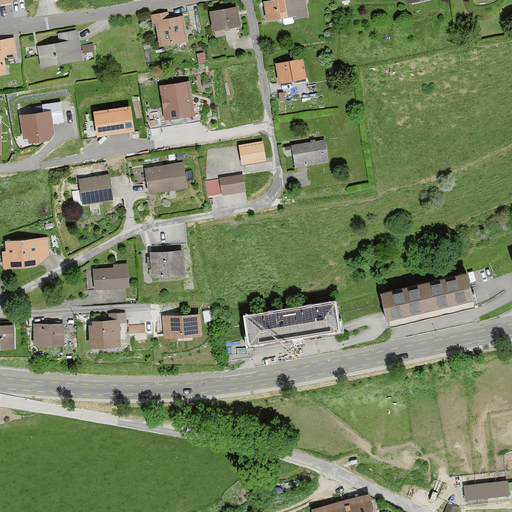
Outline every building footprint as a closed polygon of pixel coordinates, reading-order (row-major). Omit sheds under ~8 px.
[(283,0),(264,4),(267,25),(293,20),(293,23),(308,20),(304,0),(283,0)] [(241,30),(238,9),(209,15),(213,36),(241,30)] [(168,13),(151,16),(153,27),(155,26),(160,50),(189,45),(184,17),(169,20),(168,13)] [(37,45),(42,66),(59,60),(83,57),(78,29),(68,29),(58,32),(59,39),(55,39),(37,45)] [(0,70),(7,70),(4,52),(17,51),(14,36),(0,37),(0,70)] [(84,56),(94,55),(94,43),(83,43),(84,56)] [(275,61),(279,81),(307,76),(303,56),(275,61)] [(201,102),(194,103),(190,78),(160,83),(163,108),(146,111),(148,127),(202,119),(201,102)] [(60,101),(50,104),(51,108),(36,110),(20,112),(23,137),(28,135),(29,140),(50,137),(55,131),(53,120),(63,119),(60,101)] [(131,103),(93,108),(97,134),(135,128),(131,103)] [(265,139),(240,141),(241,162),(267,159),(265,139)] [(292,144),(295,166),(328,162),(325,140),(292,144)] [(145,166),(149,191),(188,185),(184,160),(145,166)] [(209,195),(246,189),(244,172),(219,177),(219,180),(207,181),(209,195)] [(79,178),(82,204),(113,199),(110,173),(79,178)] [(2,252),(3,269),(37,267),(50,256),(48,237),(5,241),(6,251),(2,252)] [(169,271),(186,271),(184,246),(167,246),(150,249),(152,274),(169,271)] [(113,266),(93,267),(94,288),(130,285),(128,261),(113,263),(113,266)] [(380,291),(387,317),(474,297),(468,270),(380,291)] [(246,314),(250,341),(339,328),(335,300),(246,314)] [(181,311),(162,314),(164,335),(183,334),(202,333),(201,310),(181,311)] [(92,318),(92,322),(89,323),(90,345),(104,343),(121,343),(120,321),(127,321),(127,311),(116,311),(108,312),(108,317),(102,317),(92,318)] [(0,345),(1,345),(15,346),(14,322),(0,322),(0,321),(0,345)] [(50,321),(33,322),(34,344),(51,342),(65,343),(64,321),(50,321)] [(145,324),(128,325),(129,332),(146,331),(145,324)] [(466,497),(510,493),(509,478),(465,482),(466,497)] [(375,511),(370,491),(312,507),(313,511),(375,511)]
